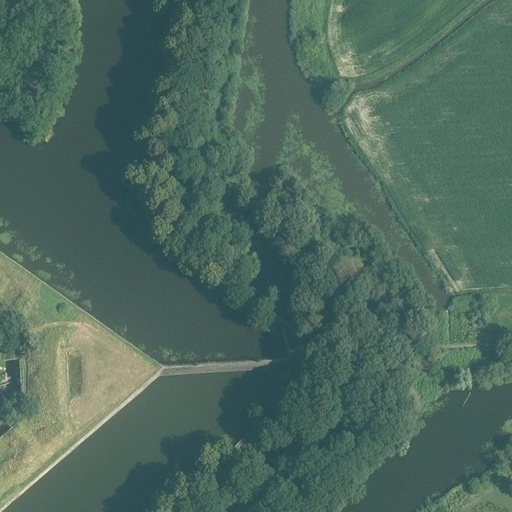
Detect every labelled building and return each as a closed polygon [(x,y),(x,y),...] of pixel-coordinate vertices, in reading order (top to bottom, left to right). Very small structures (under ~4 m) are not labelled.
[(200,0),(197,20),(204,21),(208,0),(200,0)] [(0,350),(22,360),(23,401),(59,405),(54,361),(28,357),(0,335),(0,350)] [(367,404),(374,403),(372,374),(364,374),(367,404)] [(296,388),(290,429),(292,429),(295,425),(296,414),(322,417),(324,401),(327,401),(328,396),(333,397),(337,395),(338,394),(296,388)] [(12,426),(0,436),(0,439),(16,425),(9,420),(8,421),(12,426)] [(201,493),(206,498),(227,478),(222,472),(201,493)] [(12,495),(7,478),(4,476),(0,479),(0,503),(0,504),(1,504),(2,504),(3,504),(3,503),(4,503),(4,502),(1,491),(4,488),(6,497),(7,497),(7,498),(8,498),(9,498),(10,497),(11,497),(11,496),(12,496),(12,495)]
